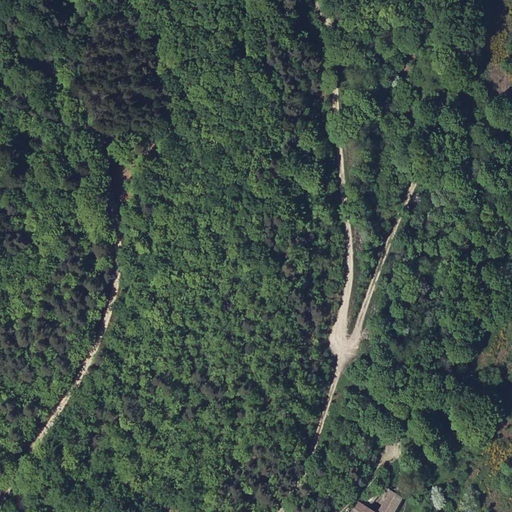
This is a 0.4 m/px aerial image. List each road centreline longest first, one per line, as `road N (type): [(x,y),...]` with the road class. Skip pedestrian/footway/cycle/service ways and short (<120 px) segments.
road 1 (track): [(0,62),(28,75),(70,116),(101,197),(103,230),(62,349),(26,414),(1,511)]
road 2 (track): [(307,458),(336,347),(320,51),(303,0)]
road 3 (track): [(336,347),(427,125),(452,0)]
